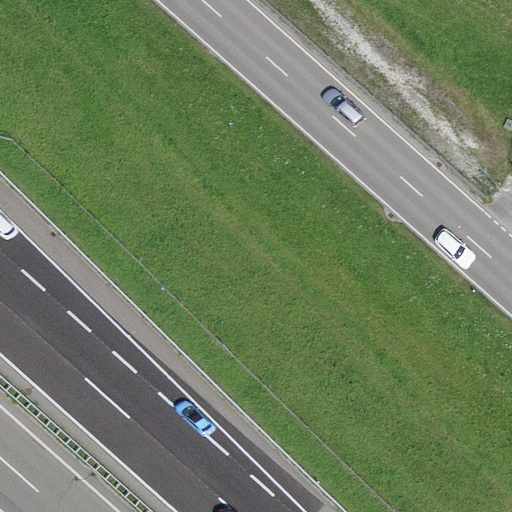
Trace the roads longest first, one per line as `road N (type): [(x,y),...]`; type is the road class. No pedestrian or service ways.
road 1 (primary): [(200,0),(511,277)]
road 2 (motorway): [(237,511),(0,299)]
